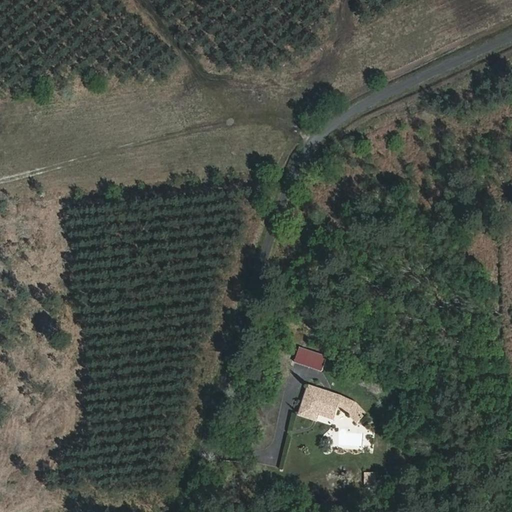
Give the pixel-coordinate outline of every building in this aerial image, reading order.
[(326,345),(321,359),(334,364),(340,350),(326,345)] [(340,350),(334,364),(339,366),(345,352),(340,350)] [(325,379),(313,408),(327,414),(331,403),(350,411),(353,405),(364,409),(374,418),(383,409),(372,399),(357,392),(346,388),(345,391),(340,389),(341,386),(325,379)] [(331,403),(327,414),(331,415),(333,410),(348,416),(350,411),(331,403)] [(391,477),(391,468),(381,468),(382,478),(391,477)] [(363,483),(375,484),(376,472),(363,471),(363,483)]
